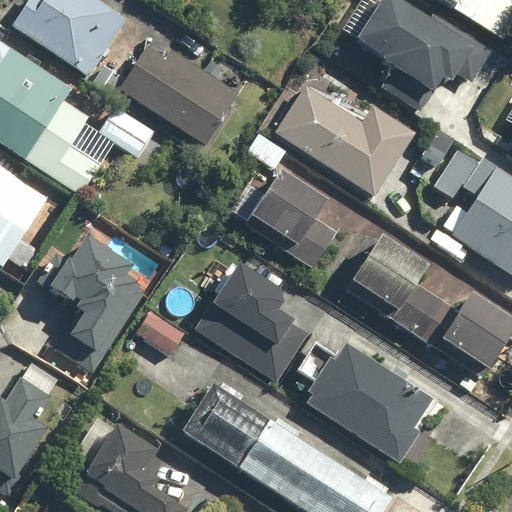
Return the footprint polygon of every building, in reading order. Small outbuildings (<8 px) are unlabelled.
[(41,0),(39,4),(33,0),(28,0),(7,33),(84,83),(122,24),(84,0),(41,0)] [(429,20),(423,28),(379,0),(350,45),(377,63),(374,68),(425,102),(434,87),(444,94),(455,77),(469,86),(473,79),(487,58),(429,20)] [(511,0),(429,0),(495,44),(511,18),(511,0)] [(59,109),(67,95),(0,51),(0,152),(74,200),(95,168),(67,150),(83,124),(59,109)] [(162,66),(140,52),(113,96),(203,152),(237,99),(168,56),(162,66)] [(357,131),(300,93),(271,136),(372,203),(411,143),(368,114),(357,131)] [(511,108),(503,123),(511,128),(511,147),(510,151),(511,152),(511,108)] [(111,109),(93,137),(132,163),(150,135),(111,109)] [(284,156),(253,138),(243,155),(274,173),(284,156)] [(511,189),(456,155),(433,192),(449,202),(456,191),(472,201),(463,217),(453,211),(438,235),(511,281),(511,189)] [(44,205),(0,177),(0,273),(0,274),(44,205)] [(313,224),(321,211),(273,179),(260,198),(244,188),(226,214),(312,271),(334,238),(313,224)] [(455,320),(409,291),(420,273),(374,244),(346,287),(392,317),(386,326),(432,356),(437,347),(483,376),(511,333),(466,303),(455,320)] [(120,284),(126,274),(79,245),(64,269),(51,260),(31,292),(76,320),(56,353),(84,371),(133,293),(120,284)] [(275,307),(272,295),(230,269),(191,333),(276,385),(305,338),(270,316),(275,307)] [(156,334),(140,324),(132,336),(167,358),(180,338),(161,326),(156,334)] [(386,373),(383,378),(340,351),(330,366),(324,362),(303,395),(309,399),(302,409),(380,459),(395,468),(415,437),(408,432),(425,405),(397,388),(401,382),(386,373)] [(30,429),(56,388),(27,369),(0,411),(0,410),(0,482),(9,488),(41,436),(30,429)] [(288,511),(380,511),(383,508),(206,394),(176,440),(288,511)] [(157,472),(146,466),(151,458),(94,424),(71,462),(80,468),(64,495),(92,511),(184,511),(185,511),(147,489),(157,472)]
